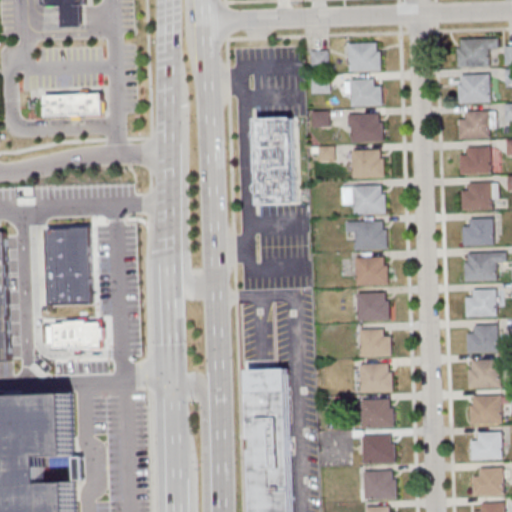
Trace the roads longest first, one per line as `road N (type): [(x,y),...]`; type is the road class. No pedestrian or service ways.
road 1 (residential): [(433,511),(416,14)]
road 2 (secondary): [(215,397),(200,0)]
road 3 (residential): [(511,10),(203,23)]
road 4 (residential): [(171,154),(0,169)]
road 5 (secondary): [(169,0),(171,140)]
